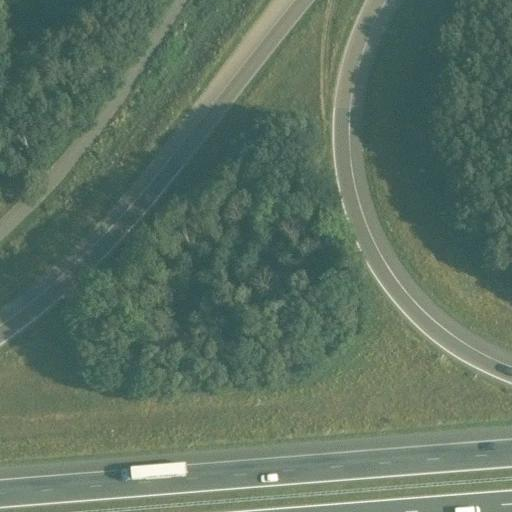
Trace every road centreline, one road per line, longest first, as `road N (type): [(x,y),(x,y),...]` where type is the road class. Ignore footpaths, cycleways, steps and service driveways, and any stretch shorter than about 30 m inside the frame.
road 1 (motorway): [(511,449),(0,493)]
road 2 (motorway): [(312,0),(146,201),(0,340)]
road 3 (motorway): [(511,376),(446,342),(398,299),(363,248),(339,146),(343,91),(378,0)]
road 4 (unclassified): [(0,227),(57,168),(173,0)]
